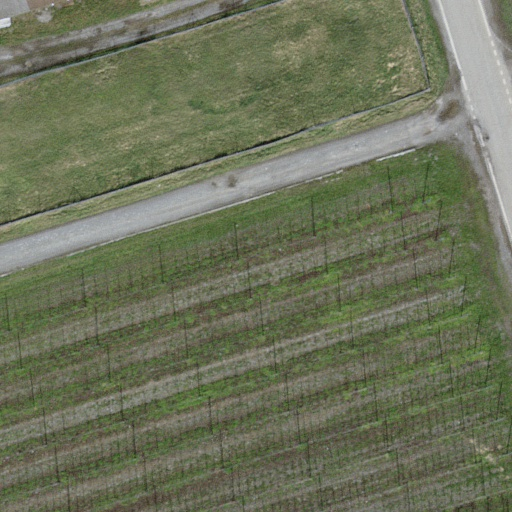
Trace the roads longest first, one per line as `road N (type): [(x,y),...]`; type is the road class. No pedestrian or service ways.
road 1 (track): [(491,102),(0,258)]
road 2 (track): [(0,67),(215,0)]
road 3 (unclassified): [(511,167),(459,0)]
